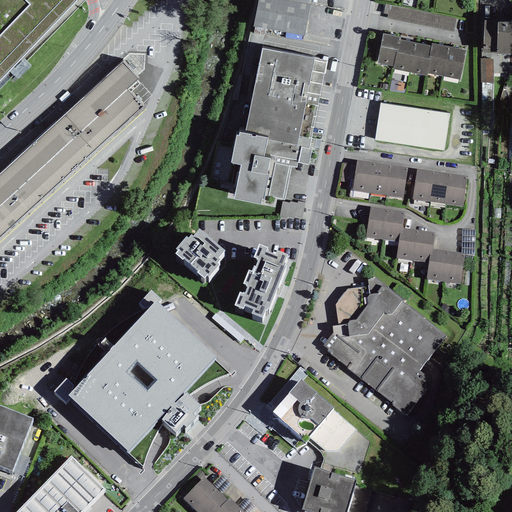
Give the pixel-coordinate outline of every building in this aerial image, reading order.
[(0,0),(0,80),(77,0),(0,0)] [(314,0),(262,0),(258,26),(308,35),(314,0)] [(454,32),(456,18),(385,4),(383,13),(387,14),(387,19),(454,32)] [(511,22),(484,22),(482,54),(511,53),(511,22)] [(400,37),(383,34),(377,63),(393,67),(396,51),(398,52),(400,40),(400,37)] [(416,43),(400,40),(398,52),(396,51),(393,67),(392,69),(409,72),(416,43)] [(431,47),(416,43),(409,72),(427,76),(427,73),(430,59),(428,59),(431,47)] [(432,43),(431,47),(428,59),(430,59),(427,73),(442,77),(449,47),(432,43)] [(466,50),(449,47),(442,77),(459,80),(466,50)] [(327,62),(261,48),(244,133),(267,138),(267,139),(311,148),(315,149),(317,140),(311,138),(327,62)] [(490,56),(479,56),(479,78),(490,78),(490,56)] [(0,173),(0,236),(142,107),(127,90),(139,79),(123,61),(0,173)] [(441,150),(446,113),(377,103),(372,140),(441,150)] [(308,165),(311,148),(267,139),(267,138),(244,133),(240,132),(239,136),(236,135),(231,163),(240,165),(233,199),(260,205),(261,199),(263,200),(264,196),(285,199),(291,167),(296,168),(298,163),(308,165)] [(357,164),(353,194),(369,196),(374,167),(357,164)] [(391,169),(374,167),(369,196),(386,199),(391,169)] [(407,172),(391,169),(386,199),(403,202),(407,172)] [(417,173),(412,203),(429,205),(433,175),(417,173)] [(450,178),(433,175),(429,205),(445,208),(450,178)] [(467,181),(450,178),(445,208),(462,210),(467,181)] [(370,211),(366,241),(383,244),(387,214),(370,211)] [(404,216),(387,214),(383,244),(398,246),(399,238),(401,238),(402,232),(404,216)] [(395,261),(413,264),(417,234),(402,232),(401,238),(399,238),(398,246),(395,261)] [(435,237),(417,234),(413,264),(429,267),(430,259),(432,259),(432,253),(435,237)] [(223,263),(199,243),(193,250),(191,248),(188,252),(186,250),(177,262),(178,263),(176,267),(182,272),(183,271),(199,283),(197,285),(204,290),(207,287),(209,289),(218,277),(216,276),(219,272),(217,271),(223,263)] [(443,285),(447,255),(432,253),(432,259),(430,259),(429,267),(426,283),(443,285)] [(447,255),(443,285),(460,288),(464,258),(447,255)] [(240,305),(235,318),(243,321),(244,317),(254,321),(252,326),(262,330),(263,326),(266,327),(286,276),(284,275),(287,268),(277,264),(275,269),(266,265),(268,261),(259,257),(253,270),(260,272),(256,281),(254,280),(252,285),(248,283),(243,296),(248,298),(244,307),(240,305)] [(373,284),(368,285),(368,290),(347,292),(336,307),(339,330),(332,331),(333,337),(323,349),(333,354),(330,357),(349,371),(348,372),(393,408),(392,409),(405,418),(406,417),(407,418),(426,394),(424,379),(418,375),(445,338),(382,290),(384,287),(375,281),(373,284)] [(216,357),(154,300),(69,393),(122,456),(216,357)] [(333,416),(300,388),(272,421),(302,447),(309,445),(311,441),(325,454),(339,453),(356,431),(335,414),(333,416)] [(0,476),(12,481),(33,428),(0,415),(0,476)] [(90,511),(104,498),(70,465),(24,511),(90,511)] [(183,498),(195,510),(216,489),(204,477),(183,498)] [(304,511),(349,511),(356,489),(314,477),(304,511)] [(357,487),(356,489),(349,511),(365,511),(371,492),(357,487)] [(227,499),(216,489),(195,510),(196,511),(216,511),(220,509),(219,508),(227,499)] [(229,497),(227,499),(219,508),(220,509),(216,511),(239,511),(242,509),(229,497)]
